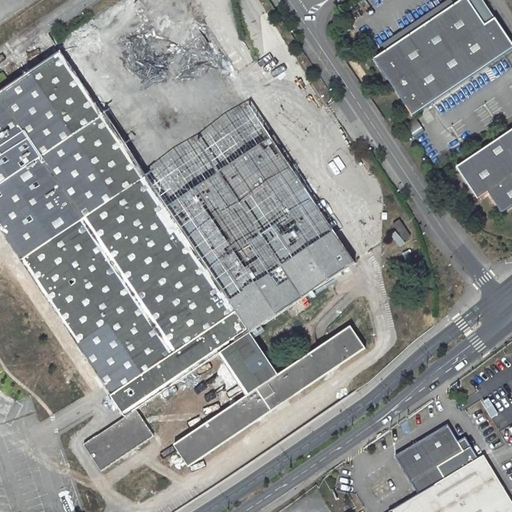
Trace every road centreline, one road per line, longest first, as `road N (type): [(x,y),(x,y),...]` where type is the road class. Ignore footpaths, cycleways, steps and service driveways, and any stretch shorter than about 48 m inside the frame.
road 1 (unclassified): [(300,17),(458,251),(511,309)]
road 2 (secondary): [(240,511),(386,413),(511,311)]
